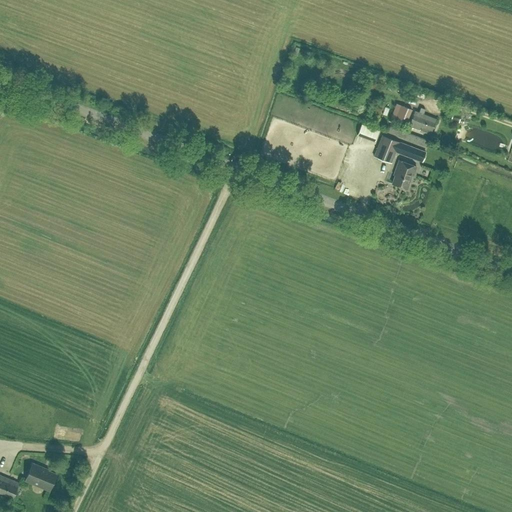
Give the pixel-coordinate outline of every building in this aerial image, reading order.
[(412,110),(402,106),(397,117),(391,114),(389,118),(405,125),(412,110)] [(436,119),(414,111),(409,125),(430,133),(436,119)] [(425,152),(381,136),(373,156),(391,163),(396,152),(421,162),(425,152)] [(415,166),(399,160),(394,174),(395,175),(392,183),(406,188),(411,175),(412,175),(415,166)] [(43,468),(32,464),(25,480),(50,490),(56,474),(42,469),(43,468)] [(19,483),(0,475),(0,504),(3,499),(11,502),(19,483)]
